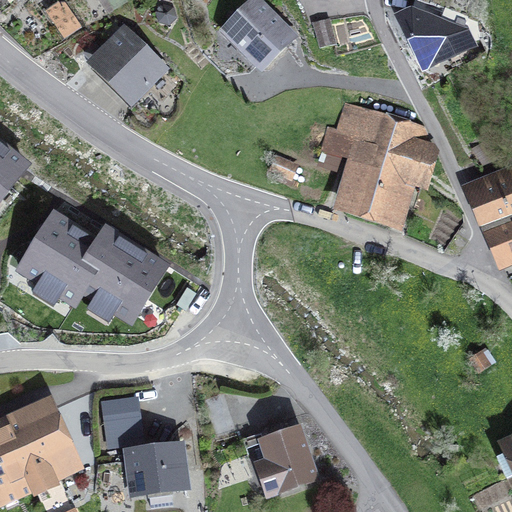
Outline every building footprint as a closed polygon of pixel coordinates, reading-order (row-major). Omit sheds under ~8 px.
[(61,0),(47,9),(65,37),(83,26),(65,0),(61,0)] [(255,1),(203,54),(226,77),(248,55),(262,69),(293,38),(255,1)] [(411,34),(426,63),(469,42),(465,34),(411,14),(403,18),(408,29),(407,32),(411,34)] [(328,20),(314,24),(321,48),(334,45),(328,20)] [(106,55),(94,44),(85,54),(131,99),(160,69),(125,35),(106,55)] [(436,152),(414,145),(419,127),(348,105),(347,110),(344,110),(337,131),(329,129),(323,149),(362,160),(348,206),(392,220),(404,179),(425,186),(436,152)] [(0,201),(0,202),(28,168),(0,145),(0,201)] [(511,219),(511,179),(475,196),(489,229),(511,219)] [(106,232),(98,244),(55,217),(21,272),(75,305),(83,293),(130,322),(164,269),(106,232)] [(511,260),(511,219),(489,229),(504,264),(511,260)] [(197,294),(188,288),(176,306),(186,311),(197,294)] [(478,371),(492,361),(486,351),(472,361),(478,371)] [(0,507),(76,473),(48,412),(10,430),(6,421),(0,423),(0,507)] [(106,421),(109,446),(139,442),(136,417),(106,421)] [(259,466),(268,495),(314,479),(298,431),(263,443),(261,435),(243,441),(253,468),(259,466)] [(128,454),(134,494),(186,488),(180,447),(128,454)]
